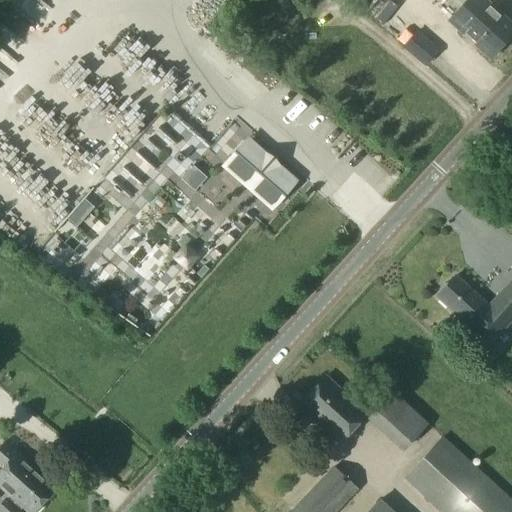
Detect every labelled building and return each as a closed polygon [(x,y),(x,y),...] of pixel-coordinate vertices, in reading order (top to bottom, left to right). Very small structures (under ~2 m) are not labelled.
[(478,0),(468,0),(450,20),(476,44),(474,46),(488,59),(511,32),(511,27),(501,17),(499,19),(478,0)] [(415,33),(402,49),(423,67),(437,51),(415,33)] [(247,142),(225,166),(271,206),(292,182),(247,142)] [(454,277),(435,297),(488,345),(511,318),(511,279),(487,307),(454,277)] [(324,377),(297,406),(337,444),(365,415),(324,377)] [(392,390),(364,418),(399,452),(427,424),(392,390)] [(511,511),(511,506),(440,439),(402,480),(436,511),(511,511)] [(4,442),(0,446),(0,463),(4,466),(0,470),(0,486),(11,497),(8,501),(0,509),(0,511),(20,511),(19,511),(22,507),(28,511),(32,511),(54,488),(17,454),(4,442)] [(332,465),(288,511),(336,511),(358,489),(332,465)] [(390,511),(379,502),(369,511),(390,511)]
